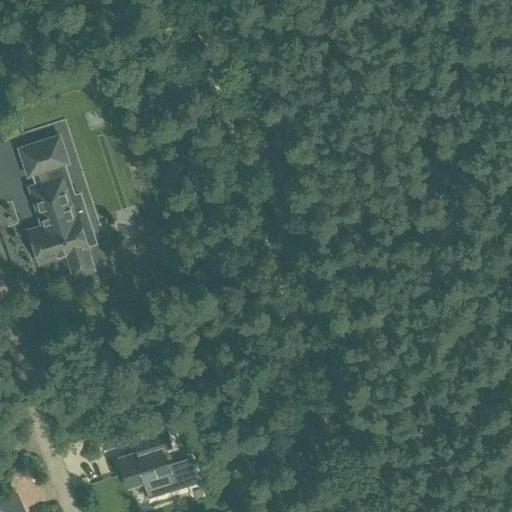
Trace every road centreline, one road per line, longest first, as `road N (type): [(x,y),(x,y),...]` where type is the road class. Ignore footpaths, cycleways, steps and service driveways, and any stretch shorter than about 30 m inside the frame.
road 1 (track): [(370,511),(220,0)]
road 2 (residential): [(41,431),(0,304)]
